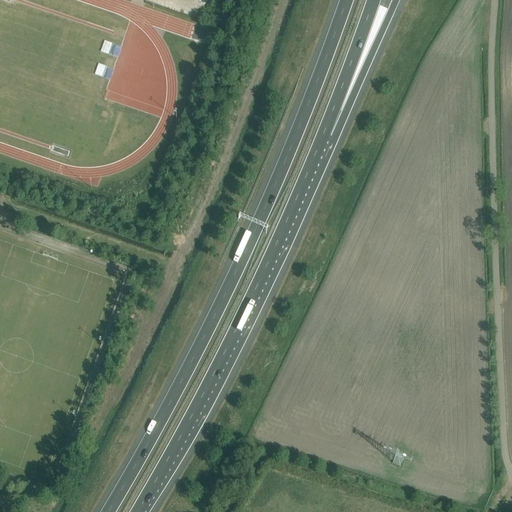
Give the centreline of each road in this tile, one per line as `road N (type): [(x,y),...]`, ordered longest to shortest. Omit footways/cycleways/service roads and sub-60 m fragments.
road 1 (motorway): [(347,0),(256,231),(109,511)]
road 2 (unclassified): [(511,473),(496,306),(494,0)]
road 3 (motorway): [(138,511),(260,282),(323,136)]
road 4 (motorway): [(323,136),(395,0)]
road 5 (motorway): [(323,136),(374,0)]
